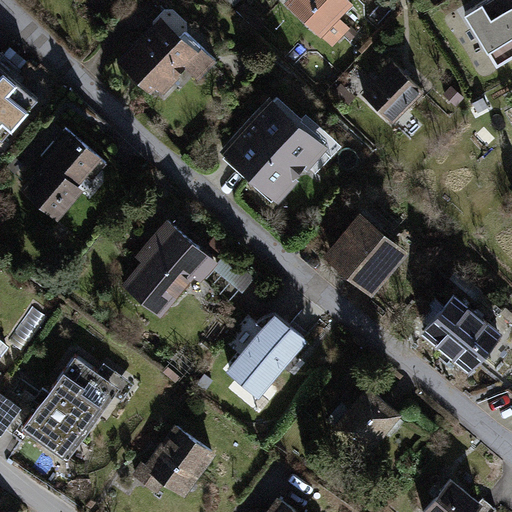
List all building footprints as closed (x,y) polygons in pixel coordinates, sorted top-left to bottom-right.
[(356,4),(351,0),(288,0),(286,4),(334,48),(352,28),(341,19),(356,4)] [(511,0),(483,0),(466,11),(496,59),(511,49),(511,0)] [(214,51),(171,10),(126,57),(169,98),(214,51)] [(2,53),(0,55),(0,116),(3,119),(36,83),(2,53)] [(425,92),(394,62),(363,95),(394,125),(425,92)] [(452,86),(443,95),(457,107),(465,98),(452,86)] [(285,94),(228,155),(276,200),(333,139),(285,94)] [(84,183),(112,150),(68,112),(37,149),(49,159),(28,183),(60,211),(84,183)] [(412,242),(368,208),(335,252),(379,286),(412,242)] [(125,284),(164,314),(214,253),(176,222),(125,284)] [(461,292),(432,327),(478,364),(506,329),(461,292)] [(312,333),(283,309),(236,367),(266,391),(312,333)] [(0,359),(9,345),(0,340),(0,359)] [(85,349),(32,422),(72,451),(126,378),(85,349)] [(409,413),(372,384),(342,423),(379,451),(409,413)] [(221,447),(179,419),(143,472),(185,500),(221,447)] [(478,511),(488,498),(458,478),(433,511),(478,511)] [(310,511),(283,493),(269,511),(310,511)]
